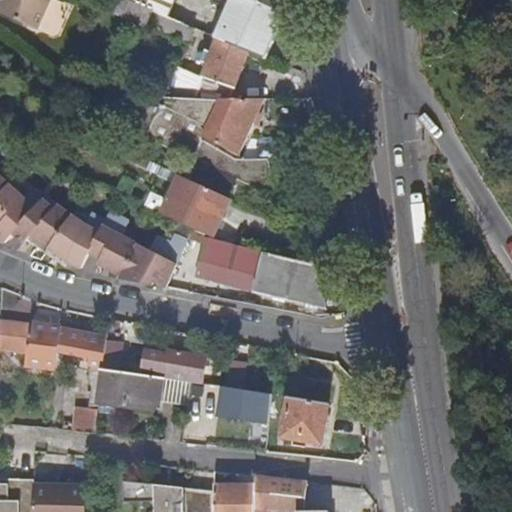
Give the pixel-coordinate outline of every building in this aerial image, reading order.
[(0,0),(0,12),(36,28),(48,0),(0,0)] [(168,17),(174,0),(122,0),(117,11),(189,42),(195,28),(168,17)] [(283,17),(288,15),(288,14),(254,0),(212,0),(212,1),(228,8),(216,37),(266,57),(283,17)] [(254,0),(288,14),(285,0),(254,0)] [(223,101),(230,101),(248,52),(218,41),(213,54),(199,56),(198,61),(209,65),(196,100),(221,101),(223,101)] [(221,101),(196,100),(118,95),(125,121),(195,155),(203,140),(204,136),(211,122),(221,101)] [(238,160),(264,100),(230,101),(223,101),(214,123),(211,122),(204,136),(203,140),(238,160)] [(270,159),(278,159),(274,137),(252,140),(244,160),(270,159)] [(244,160),(238,160),(203,140),(195,155),(264,188),(272,172),(270,159),(244,160)] [(214,237),(231,199),(182,177),(162,168),(159,176),(176,184),(163,213),(214,237)] [(0,235),(5,240),(14,230),(66,265),(69,259),(83,265),(89,253),(101,258),(98,264),(121,275),(120,279),(153,285),(154,282),(166,288),(188,241),(176,235),(172,243),(156,235),(148,252),(119,238),(126,220),(107,211),(103,220),(89,213),(83,227),(46,194),(40,201),(29,191),(23,197),(0,174),(0,235)] [(196,278),(325,308),(318,267),(206,238),(196,278)] [(107,340),(3,321),(3,326),(2,350),(28,354),(26,366),(56,371),(59,354),(80,357),(78,371),(90,373),(89,383),(94,389),(92,409),(101,410),(102,400),(105,371),(107,347),(107,340)] [(168,356),(169,351),(170,349),(147,345),(146,352),(168,356)] [(107,347),(105,371),(122,373),(124,350),(107,347)] [(165,379),(193,384),(202,385),(207,358),(169,351),(168,356),(146,352),(142,376),(165,379)] [(245,391),(248,367),(230,364),(226,389),(245,391)] [(105,371),(102,400),(161,410),(162,400),(165,379),(142,376),(122,373),(105,371)] [(162,400),(190,404),(193,384),(165,379),(162,400)] [(264,426),(269,395),(245,391),(226,389),(223,388),(222,391),(198,387),(193,414),(217,418),(264,426)] [(329,406),(289,400),(283,438),(322,446),(329,406)] [(80,408),(77,432),(99,435),(101,410),(92,409),(80,408)] [(188,414),(182,444),(214,448),(217,418),(193,414),(188,414)] [(219,470),(218,478),(256,479),(256,471),(219,470)] [(256,487),(255,511),(329,511),(304,511),(307,483),(256,477),(256,487)] [(35,511),(36,488),(36,481),(18,481),(18,486),(0,485),(0,511),(35,511)] [(216,511),(217,493),(162,494),(163,487),(126,483),(126,503),(156,504),(156,511),(216,511)] [(88,511),(88,486),(36,488),(35,511),(88,511)] [(216,511),(255,511),(256,487),(217,486),(217,493),(216,511)]
